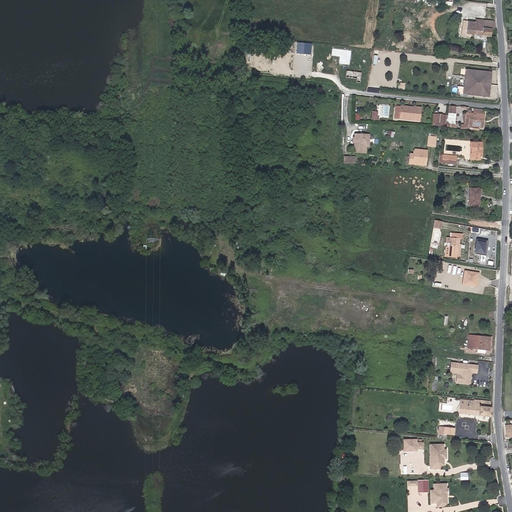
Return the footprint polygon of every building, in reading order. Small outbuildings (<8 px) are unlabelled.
[(495,29),(494,22),(479,19),(476,19),(476,22),(468,21),(467,29),(463,29),(462,35),(470,36),(471,34),(491,37),(492,28),(495,29)] [(491,98),(493,71),(486,71),(486,72),(474,71),(474,70),(467,69),(465,95),(471,96),(472,94),(484,96),(483,97),(491,98)] [(346,81),(357,83),(357,87),(361,87),(362,76),(347,74),(346,81)] [(409,105),(401,105),(396,105),(395,118),(421,120),(422,106),(416,106),(415,108),(409,107),(409,105)] [(449,105),(447,127),(456,127),(458,105),(449,105)] [(469,125),(484,126),(485,113),(467,111),(465,121),(469,122),(469,125)] [(365,148),(366,136),(355,135),(355,139),(353,139),(353,144),(354,144),(354,153),(365,154),(365,148)] [(436,146),(436,135),(428,135),(427,145),(436,146)] [(481,157),(481,143),(471,143),(471,160),(480,160),(480,157),(481,157)] [(425,165),(427,151),(415,150),(414,154),(409,153),(408,163),(425,165)] [(355,164),(356,155),(344,155),(344,164),(355,164)] [(455,164),(456,157),(443,155),(442,163),(455,164)] [(478,197),(479,189),(470,188),(468,206),(479,207),(480,197),(478,197)] [(457,252),(458,244),(459,239),(463,239),(464,233),(451,231),(449,251),(457,252)] [(476,239),(475,253),(488,254),(489,240),(476,239)] [(471,286),(474,284),(476,274),(464,272),(462,285),(471,286)] [(486,349),(487,337),(466,335),(465,347),(486,349)] [(477,370),(477,365),(451,362),(450,372),(457,373),(461,374),(460,383),(470,384),(471,373),(471,370),(477,370)] [(477,415),(489,416),(489,401),(472,399),(472,400),(471,405),(457,403),(456,412),(477,414),(477,415)] [(452,435),(453,427),(442,426),(441,434),(452,435)] [(438,444),(426,444),(426,467),(435,467),(438,464),(438,459),(440,459),(440,449),(438,449),(438,444)] [(440,459),(438,459),(438,464),(435,467),(426,467),(426,469),(436,469),(440,465),(440,459)] [(368,472),(379,473),(380,462),(369,461),(368,472)] [(440,489),(440,484),(429,484),(429,490),(426,491),(426,502),(432,502),(432,506),(438,505),(441,503),(441,498),(439,498),(439,495),(442,495),(442,489),(440,489)] [(443,484),(440,484),(440,489),(442,489),(442,495),(439,495),(439,498),(441,498),(441,503),(438,505),(432,506),(432,508),(439,508),(443,504),(443,495),(444,495),(444,489),(443,489),(443,484)]
